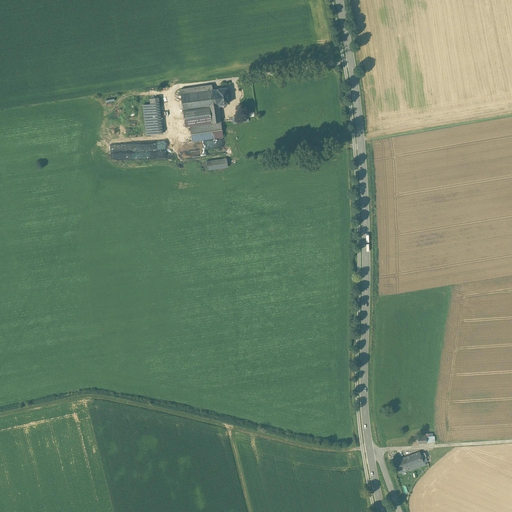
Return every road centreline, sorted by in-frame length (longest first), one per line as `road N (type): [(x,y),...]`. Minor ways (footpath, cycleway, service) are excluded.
road 1 (secondary): [(369,448),(361,149),(339,0)]
road 2 (track): [(369,448),(339,450),(227,424),(249,511)]
road 3 (track): [(227,424),(86,395),(0,415)]
road 4 (unclassified): [(369,448),(511,442)]
